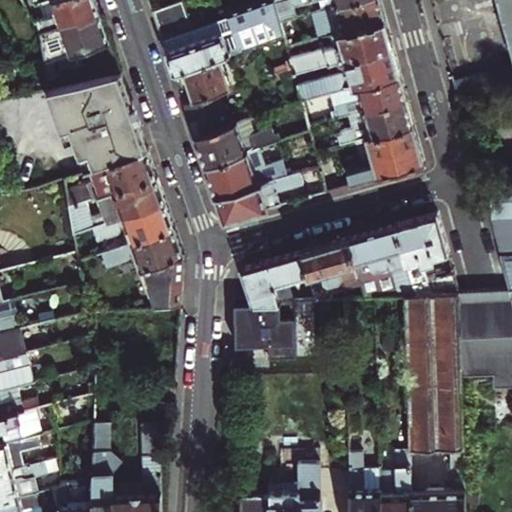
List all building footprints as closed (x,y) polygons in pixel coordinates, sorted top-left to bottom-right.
[(39,30),(60,23),(59,20),(79,13),(80,17),(100,11),(96,0),(41,0),(47,15),(34,20),(39,30)] [(181,0),(179,0),(151,9),(160,35),(173,73),(183,69),(219,57),(284,34),(280,19),(275,1),(192,30),(181,0)] [(301,0),(317,0),(320,9),(350,0),(274,0),(275,1),(280,19),(295,15),(291,3),(301,0)] [(342,28),(385,17),(382,6),(380,0),(350,0),(320,9),(306,12),(313,36),(330,31),(342,28)] [(511,0),(499,0),(511,46),(511,61),(452,77),(456,94),(509,80),(511,90),(511,0)] [(40,33),(47,76),(56,75),(53,59),(82,50),(91,76),(121,69),(112,44),(100,11),(80,17),(79,13),(59,20),(60,23),(39,30),(40,33)] [(389,33),(385,17),(342,28),(330,31),(333,42),(290,54),(293,70),(345,57),(392,44),(389,33)] [(338,87),(400,70),(396,59),(392,44),(345,57),(349,72),(342,74),(340,70),(296,82),(300,97),(330,89),(338,87)] [(229,87),(219,57),(183,69),(189,84),(194,99),(219,91),(229,87)] [(121,69),(91,76),(47,87),(61,129),(66,127),(70,140),(75,139),(85,169),(90,167),(148,147),(135,111),(121,69)] [(403,85),(400,70),(338,87),(342,101),(333,103),(335,108),(331,110),(333,116),(348,112),(406,96),(403,85)] [(330,89),(333,103),(342,101),(338,87),(330,89)] [(195,135),(229,122),(219,91),(194,99),(184,103),(195,135)] [(406,96),(348,112),(352,126),(340,129),(341,132),(336,134),(339,142),(354,138),(364,135),(413,122),(410,111),(406,96)] [(199,149),(205,165),(258,145),(279,138),(277,131),(273,133),(271,126),(267,127),(262,110),(229,122),(195,135),(199,149)] [(372,163),(345,170),(349,183),(424,162),(419,144),(413,122),(364,135),(372,163)] [(258,145),(205,165),(210,180),(215,194),(291,172),(289,165),(284,166),(283,159),(264,164),(258,145)] [(148,147),(90,167),(94,180),(67,188),(70,205),(96,195),(114,189),(157,173),(153,161),(148,147)] [(300,169),(291,172),(215,194),(224,219),(246,213),(280,203),(276,190),(303,182),(300,169)] [(162,188),(157,173),(114,189),(119,204),(112,206),(114,210),(102,214),(96,195),(70,205),(74,231),(94,225),(166,200),(162,188)] [(511,179),(480,181),(490,218),(501,255),(511,251),(511,179)] [(171,214),(166,200),(94,225),(98,238),(119,231),(119,230),(120,228),(122,226),(126,225),(131,240),(175,225),(171,214)] [(438,210),(394,222),(415,291),(457,289),(459,289),(454,269),(434,274),(427,277),(422,261),(430,259),(433,258),(432,254),(448,249),(445,236),(438,210)] [(348,235),(361,283),(365,294),(404,292),(415,291),(394,222),(369,229),(348,235)] [(175,225),(131,240),(102,250),(107,265),(125,259),(128,258),(130,253),(135,252),(152,304),(180,303),(184,253),(181,244),(175,225)] [(325,241),(301,248),(308,272),(315,296),(332,295),(330,288),(343,284),(344,288),(361,283),(348,235),(325,241)] [(251,300),(290,298),(284,278),(308,272),(301,248),(271,257),(240,266),(251,300)] [(82,277),(77,249),(64,252),(70,281),(82,277)] [(511,251),(501,255),(506,274),(509,287),(511,286),(511,251)] [(434,274),(430,259),(422,261),(427,277),(434,274)] [(511,286),(509,287),(459,289),(457,289),(461,374),(492,373),(493,384),(511,383),(511,286)] [(404,292),(411,448),(411,451),(452,449),(454,484),(413,486),(414,511),(466,511),(461,374),(457,289),(415,291),(404,292)] [(0,315),(13,313),(9,295),(4,297),(0,297),(0,315)] [(0,328),(8,327),(16,325),(13,313),(0,315),(0,328)] [(11,340),(39,333),(36,320),(16,325),(8,327),(11,340)] [(0,355),(28,349),(61,341),(58,329),(39,333),(11,340),(8,327),(0,328),(0,355)] [(0,386),(10,384),(34,379),(28,349),(0,355),(0,386)] [(10,384),(0,386),(0,413),(36,405),(40,404),(38,395),(22,399),(21,395),(13,397),(10,384)] [(110,402),(96,402),(96,418),(110,419),(110,402)] [(0,441),(41,432),(42,432),(36,405),(0,413),(0,441)] [(94,487),(94,511),(161,511),(158,419),(141,420),(142,479),(142,490),(113,491),(113,480),(112,468),(122,459),(110,446),(110,419),(96,418),(94,487)] [(0,469),(24,464),(21,449),(43,444),(41,432),(0,441),(0,469)] [(384,511),(382,467),(382,466),(364,466),(363,450),(360,450),(360,436),(349,436),(352,511),(384,511)] [(382,467),(384,511),(414,511),(413,486),(412,468),(411,451),(411,448),(399,449),(400,467),(382,467)] [(59,455),(45,458),(48,471),(60,468),(59,455)] [(24,464),(0,469),(0,498),(30,491),(27,476),(48,471),(45,458),(24,464)] [(299,458),(299,476),(300,487),(270,488),(270,491),(241,492),(241,511),(324,511),(323,458),(299,458)] [(270,477),(270,488),(300,487),(299,476),(270,477)] [(142,490),(142,479),(113,480),(113,491),(142,490)] [(0,511),(35,511),(33,503),(56,498),(57,505),(61,504),(62,504),(61,488),(61,484),(30,491),(0,498),(0,511)] [(94,511),(94,487),(61,488),(62,504),(61,504),(62,511),(94,511)]
